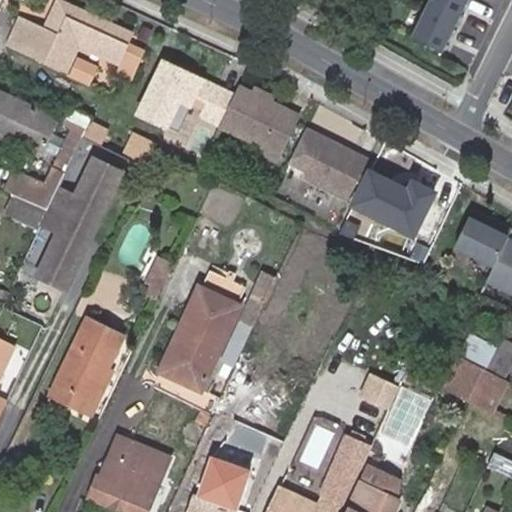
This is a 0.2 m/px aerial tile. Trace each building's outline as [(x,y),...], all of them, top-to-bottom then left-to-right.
[(126,28),(60,0),(56,0),(45,25),(19,14),(6,42),(68,70),(78,41),(119,58),(121,56),(129,59),(124,70),(135,75),(148,49),(129,41),(129,42),(122,39),(126,28)] [(442,50),(466,0),(427,0),(410,35),(442,50)] [(98,65),(79,57),(73,72),(92,80),(98,65)] [(214,93),(215,89),(164,65),(139,117),(167,130),(180,102),(190,107),(195,96),(208,102),(202,116),(222,125),(228,114),(233,102),(214,93)] [(281,161),(300,121),(286,114),(284,108),(240,87),(233,102),(228,114),(222,125),(222,127),(268,149),(265,153),(281,161)] [(0,96),(0,137),(39,156),(55,122),(0,96)] [(352,199),(371,159),(308,129),(292,163),(310,171),(307,178),(352,199)] [(146,158),(151,137),(133,133),(127,154),(146,158)] [(65,286),(121,169),(94,156),(76,195),(58,186),(45,212),(42,220),(60,228),(38,273),(65,286)] [(435,235),(452,189),(382,164),(365,210),(435,235)] [(42,220),(45,212),(13,199),(5,217),(36,231),(42,220)] [(507,241),(511,231),(472,213),(455,250),(494,268),(507,241)] [(511,243),(507,241),(494,268),(488,282),(511,293),(511,243)] [(148,299),(164,264),(157,260),(144,287),(148,289),(144,298),(148,299)] [(154,302),(171,268),(164,264),(148,299),(154,302)] [(253,330),(277,281),(265,275),(241,324),(253,330)] [(173,359),(211,377),(242,309),(199,289),(174,342),(180,344),(173,359)] [(87,318),(54,383),(91,401),(123,336),(87,318)] [(468,405),(495,349),(469,336),(442,391),(468,405)] [(174,342),(167,356),(173,359),(180,344),(174,342)] [(511,368),(511,358),(495,349),(468,405),(490,415),(492,410),(496,403),(504,385),(511,368)] [(173,359),(167,356),(158,376),(182,388),(185,380),(167,372),(173,359)] [(202,397),(211,377),(173,359),(167,372),(185,380),(182,388),(202,397)] [(256,381),(233,371),(226,385),(205,429),(218,434),(229,439),(256,381)] [(398,388),(367,375),(358,397),(389,410),(398,388)] [(511,388),(504,385),(496,403),(503,406),(511,388)] [(492,410),(490,415),(505,423),(508,418),(492,410)] [(202,435),(215,441),(218,434),(205,429),(202,435)] [(211,449),(215,441),(202,435),(198,443),(211,449)] [(343,436),(311,506),(323,511),(338,511),(368,448),(343,436)] [(383,443),(376,440),(370,452),(378,456),(383,443)] [(140,474),(152,479),(160,459),(123,443),(114,462),(121,465),(140,474)] [(197,497),(192,496),(186,511),(234,511),(235,510),(248,472),(210,459),(197,497)] [(132,492),(135,485),(140,474),(121,465),(113,483),(96,477),(88,496),(125,511),(145,511),(151,501),(132,492)] [(385,496),(393,479),(369,468),(361,484),(385,496)] [(147,490),(152,479),(140,474),(135,485),(147,490)] [(398,482),(393,479),(385,496),(398,502),(398,482)] [(361,484),(357,493),(381,504),(385,496),(361,484)] [(323,511),(311,506),(280,491),(270,511),(323,511)] [(393,511),(394,511),(381,504),(357,493),(349,511),(347,511),(393,511)] [(381,504),(394,511),(398,502),(385,496),(381,504)]
